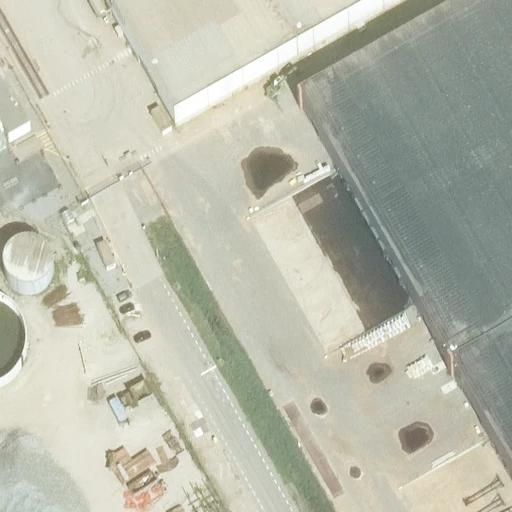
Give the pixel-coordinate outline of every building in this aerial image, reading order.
[(175,129),(403,0),(140,0),(111,17),(175,129)] [(511,481),(511,0),(484,0),(299,105),(511,481)] [(0,66),(0,128),(3,135),(42,117),(15,59),(0,66)] [(150,116),(162,136),(171,131),(159,111),(150,116)] [(15,181),(52,169),(43,143),(7,156),(15,181)] [(57,267),(77,256),(64,232),(44,243),(57,267)] [(25,296),(28,296),(31,296),(34,295),(37,294),(38,294),(41,292),(43,291),(44,290),(46,288),(47,286),(49,284),(50,281),(51,278),(52,276),(52,274),(52,272),(52,271),(52,269),(52,266),(51,264),(50,260),(48,257),(46,255),(45,254),(44,253),(42,251),(39,250),(36,248),(32,247),(29,247),(26,247),(23,247),(20,248),(18,249),(16,250),(13,252),(10,254),(8,256),(7,257),(6,259),(5,262),(4,265),(3,267),(3,269),(3,271),(3,272),(3,274),(3,276),(4,278),(5,282),(7,285),(8,286),(10,288),(12,290),(15,292),(17,294),(19,294),(22,295),(25,296)]
